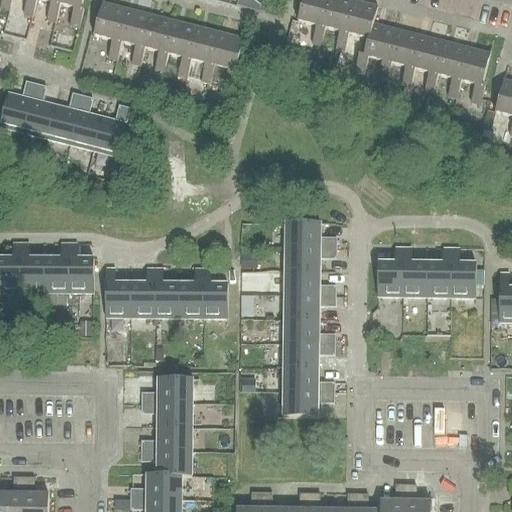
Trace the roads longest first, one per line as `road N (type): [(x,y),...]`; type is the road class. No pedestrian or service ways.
road 1 (unclassified): [(470,463),(483,451),(478,397),(355,389)]
road 2 (unclassified): [(470,463),(357,458),(355,389)]
road 3 (unclassified): [(88,459),(104,443),(98,388),(0,384)]
road 4 (unclassified): [(355,389),(355,233)]
